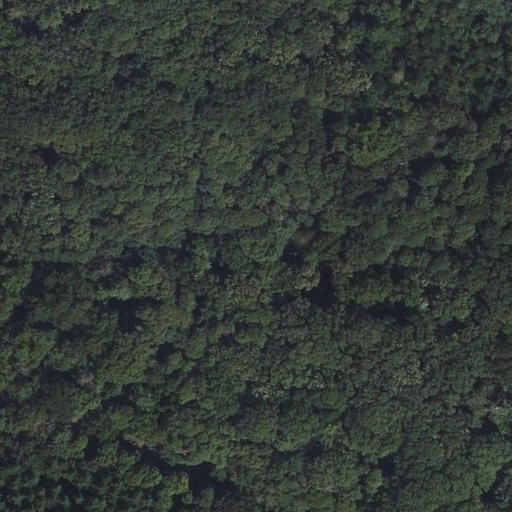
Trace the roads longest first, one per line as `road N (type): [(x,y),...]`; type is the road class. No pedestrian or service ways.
road 1 (track): [(511,307),(237,204),(77,230),(38,223),(0,199)]
road 2 (tertiary): [(318,511),(23,389),(0,387)]
road 3 (track): [(277,215),(279,243),(309,306),(399,477),(427,511)]
